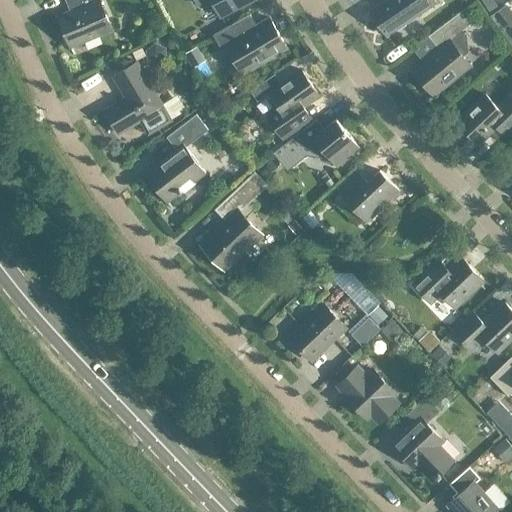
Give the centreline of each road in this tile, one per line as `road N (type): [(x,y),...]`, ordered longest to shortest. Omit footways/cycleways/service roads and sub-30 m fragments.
road 1 (residential): [(406,511),(217,318),(67,127),(9,0)]
road 2 (tertiary): [(228,511),(0,266)]
road 3 (residential): [(511,235),(413,130),(313,0)]
